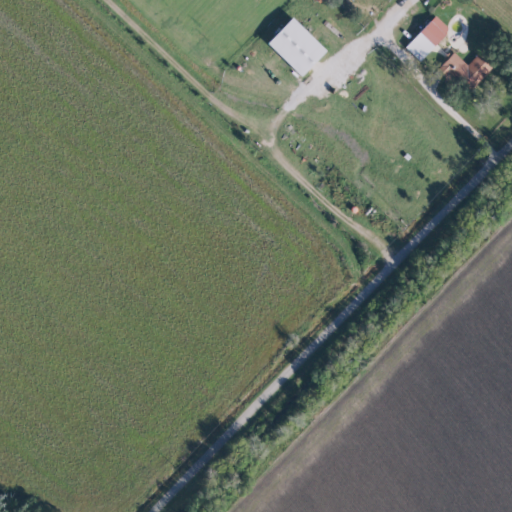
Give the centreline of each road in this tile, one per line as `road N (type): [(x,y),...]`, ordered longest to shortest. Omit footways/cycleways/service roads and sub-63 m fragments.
road 1 (residential): [(153,511),(511,141)]
road 2 (residential): [(494,160),(378,33)]
